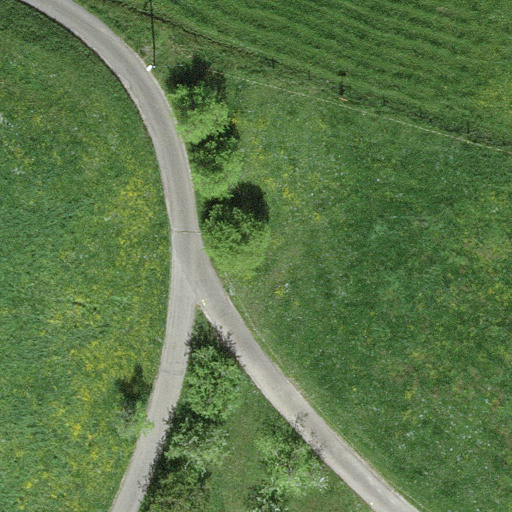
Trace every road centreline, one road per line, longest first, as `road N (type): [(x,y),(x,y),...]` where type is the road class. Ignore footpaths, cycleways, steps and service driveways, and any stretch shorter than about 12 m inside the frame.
road 1 (unclassified): [(399,511),(279,390),(193,257)]
road 2 (unclassified): [(39,0),(101,34),(155,99),(193,257)]
road 3 (unclassified): [(193,257),(166,393),(120,511)]
